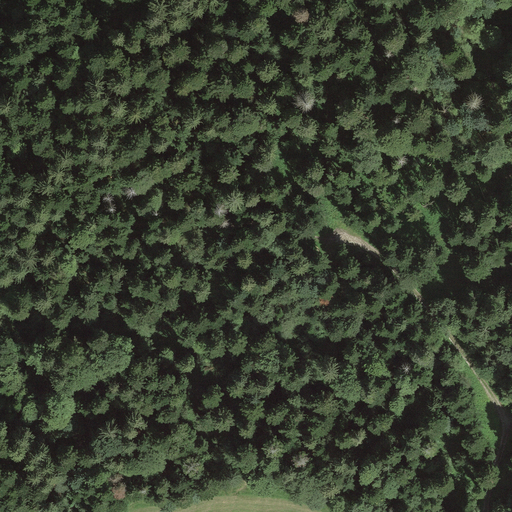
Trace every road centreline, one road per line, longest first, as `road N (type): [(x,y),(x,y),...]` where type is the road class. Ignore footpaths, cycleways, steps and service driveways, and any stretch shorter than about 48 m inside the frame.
road 1 (track): [(488,511),(504,440),(497,406),(438,320),(369,247),(129,211),(94,192),(74,158)]
road 2 (track): [(46,511),(70,432),(74,158),(94,56),(123,0)]
